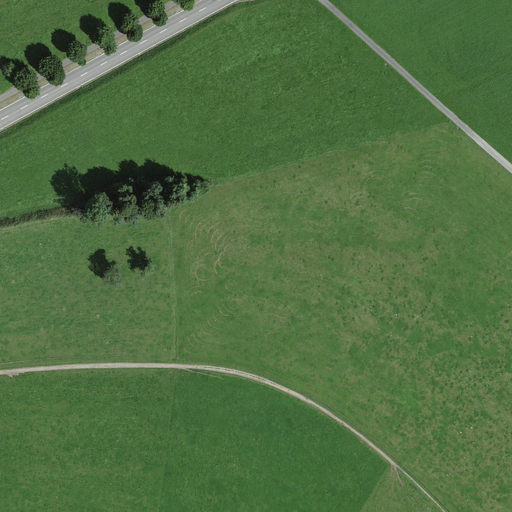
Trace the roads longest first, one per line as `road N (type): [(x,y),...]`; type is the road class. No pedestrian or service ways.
road 1 (track): [(0,372),(183,365),(260,379),(370,444),(443,511)]
road 2 (primary): [(223,0),(0,123)]
road 3 (track): [(322,0),(511,168)]
